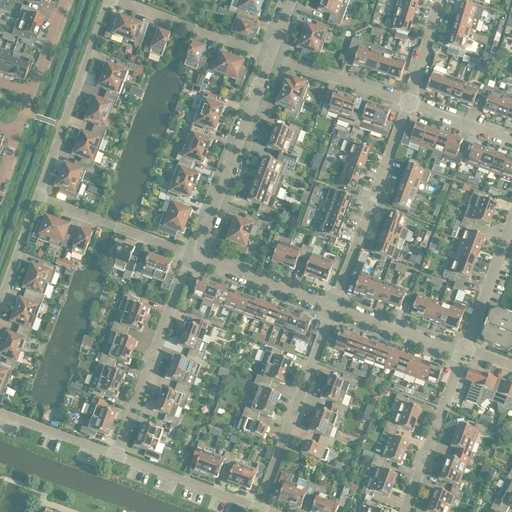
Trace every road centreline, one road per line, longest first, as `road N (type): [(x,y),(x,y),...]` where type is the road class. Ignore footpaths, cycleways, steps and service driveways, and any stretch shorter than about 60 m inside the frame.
road 1 (residential): [(332,306),(408,103)]
road 2 (residential): [(258,508),(332,306)]
road 3 (residential): [(116,455),(175,292),(197,257)]
road 4 (residential): [(197,257),(269,57)]
road 5 (residential): [(36,198),(108,0)]
road 6 (residential): [(197,257),(36,198)]
road 7 (residential): [(464,352),(402,511)]
road 8 (residential): [(269,57),(115,0)]
road 9 (residential): [(258,508),(116,455)]
road 10 (residential): [(408,103),(269,57)]
road 11 (residential): [(332,306),(197,257)]
road 12 (residential): [(464,352),(332,306)]
road 13 (residential): [(511,221),(464,352)]
road 14 (residential): [(116,455),(0,413)]
